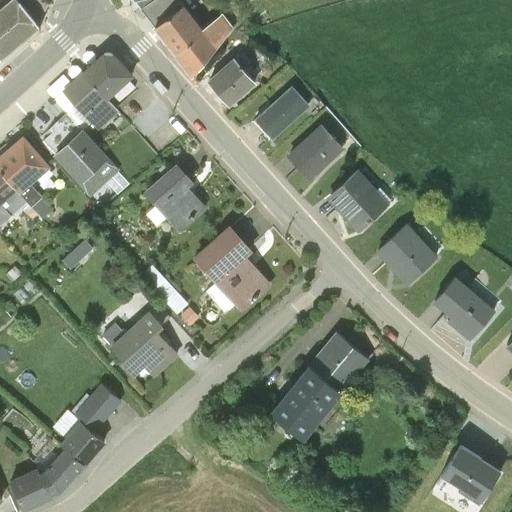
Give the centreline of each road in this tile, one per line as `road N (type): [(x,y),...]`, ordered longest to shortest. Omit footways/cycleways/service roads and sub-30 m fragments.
road 1 (residential): [(88,51),(346,324)]
road 2 (residential): [(346,324),(129,511)]
road 3 (residential): [(346,324),(409,388),(511,466)]
road 4 (tertiary): [(88,51),(0,143)]
